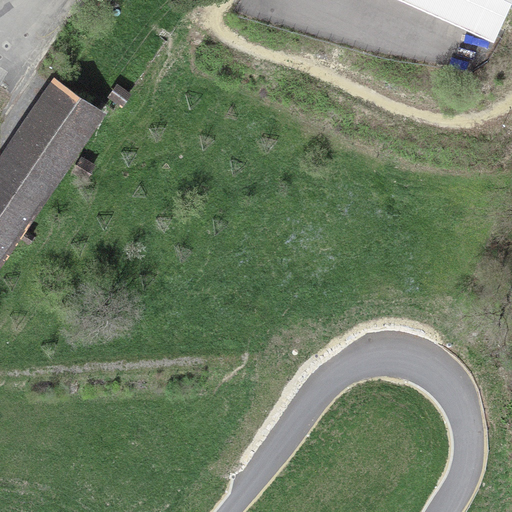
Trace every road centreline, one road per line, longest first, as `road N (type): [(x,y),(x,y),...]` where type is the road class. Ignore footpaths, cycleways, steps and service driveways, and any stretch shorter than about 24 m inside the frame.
road 1 (unclassified): [(443,511),(461,481),(464,402),(442,372),(412,357),(371,356),(339,369),(314,392),(226,511)]
road 2 (track): [(217,0),(213,14),(222,29),(418,111),(454,117),(511,97)]
